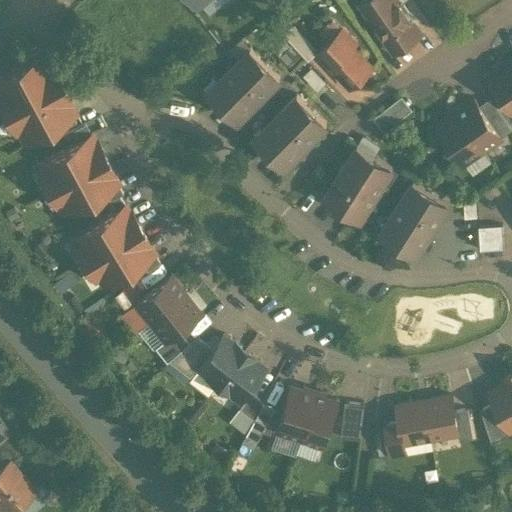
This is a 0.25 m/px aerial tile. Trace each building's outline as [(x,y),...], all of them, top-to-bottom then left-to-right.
[(398,0),(365,0),(365,5),(364,6),(394,50),(421,32),(398,0)] [(319,48),(295,22),(284,32),(309,58),(318,49),(319,48)] [(319,48),(318,49),(351,84),(371,65),(352,44),(356,41),(342,27),(319,48)] [(250,46),(208,88),(238,118),(280,75),(250,46)] [(48,60),(43,51),(0,74),(0,102),(4,110),(0,112),(0,115),(9,132),(14,129),(16,132),(18,130),(23,139),(75,111),(70,102),(72,101),(49,59),(48,60)] [(511,57),(489,73),(506,99),(511,107),(511,57)] [(297,92),(255,135),(285,164),(327,122),(297,92)] [(410,94),(382,108),(389,122),(417,108),(410,94)] [(480,105),(475,97),(465,103),(464,102),(455,108),(483,150),(502,137),(500,134),(480,105)] [(497,106),(491,97),(480,105),(500,134),(511,127),(497,106)] [(511,107),(506,99),(497,106),(511,127),(511,128),(511,107)] [(483,150),(455,108),(445,115),(446,116),(437,123),(464,163),(483,150)] [(77,140),(38,161),(42,168),(39,169),(58,204),(61,203),(65,210),(104,189),(114,209),(124,203),(118,195),(123,193),(113,175),(115,174),(96,139),(94,140),(85,122),(72,129),(77,140)] [(393,165),(357,143),(325,194),(361,216),(393,165)] [(449,201),(413,178),(381,229),(417,251),(449,201)] [(124,203),(73,234),(77,241),(75,243),(96,277),(98,275),(103,282),(153,251),(149,244),(150,244),(130,209),(128,210),(124,203)] [(503,222),(479,224),(480,248),(504,246),(503,222)] [(170,273),(134,301),(149,320),(185,292),(170,273)] [(185,292),(149,320),(164,339),(178,328),(200,311),(185,292)] [(178,328),(164,339),(154,346),(166,360),(168,359),(188,341),(178,328)] [(211,346),(196,365),(207,373),(206,374),(217,382),(244,348),(234,340),(233,341),(222,332),(211,346)] [(188,341),(168,359),(188,375),(196,365),(211,346),(195,334),(188,341)] [(254,355),(244,348),(217,382),(227,391),(228,390),(238,398),(264,365),(253,356),(254,355)] [(511,424),(511,370),(504,375),(507,381),(491,390),(496,399),(511,426),(511,425),(511,424)] [(301,387),(289,383),(275,429),(300,437),(315,387),(302,384),(301,387)] [(327,391),(315,387),(300,437),(324,444),(338,398),(326,395),(327,391)] [(262,400),(250,391),(238,406),(253,418),(262,400)] [(452,392),(436,395),(436,397),(425,399),(431,436),(458,431),(459,431),(455,409),(452,392)] [(436,395),(397,402),(400,418),(404,441),(431,436),(425,399),(436,397),(436,395)] [(496,399),(481,408),(492,441),(511,430),(511,425),(511,426),(496,399)] [(253,418),(245,432),(256,438),(274,406),(262,400),(253,418)] [(468,406),(455,409),(459,431),(458,431),(460,439),(473,436),(468,406)] [(0,412),(0,439),(13,428),(0,412)] [(400,418),(387,421),(392,451),(406,448),(404,441),(400,418)] [(13,428),(0,439),(0,461),(2,464),(8,459),(9,460),(27,443),(13,428)] [(437,436),(415,439),(416,447),(439,444),(437,436)] [(2,464),(0,466),(0,504),(6,511),(34,487),(9,460),(8,459),(2,464)]
